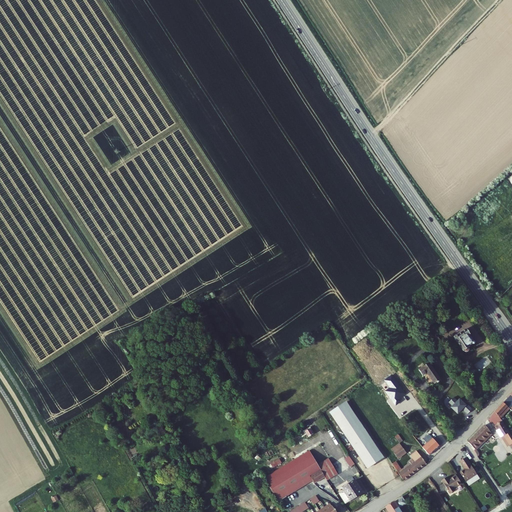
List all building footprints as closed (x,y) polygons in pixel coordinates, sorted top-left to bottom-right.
[(450,277),(456,285),(460,283),(454,274),(450,277)] [(454,341),(464,356),(466,355),(468,357),(472,354),(470,352),(473,350),(471,348),(474,346),(469,338),(471,337),(468,332),(454,341)] [(431,345),(433,349),(440,345),(438,341),(431,345)] [(427,377),(435,386),(441,382),(428,364),(417,372),(423,379),(427,377)] [(469,415),(472,411),(466,406),(466,407),(463,405),(464,404),(460,401),(457,404),(453,400),(449,405),(453,408),(451,410),(458,416),(463,410),(469,415)] [(330,415),(367,470),(383,459),(347,404),(330,415)] [(496,414),(500,421),(510,412),(504,406),(496,414)] [(397,414),(402,421),(406,418),(401,410),(397,414)] [(496,414),(492,420),(495,426),(501,422),(500,421),(496,414)] [(504,438),(511,450),(511,449),(511,438),(508,433),(507,430),(501,422),(495,426),(503,439),(504,438)] [(310,428),(304,431),(307,438),(313,434),(310,428)] [(471,450),(472,453),(492,436),(485,428),(464,447),(469,452),(471,450)] [(418,442),(430,457),(442,448),(433,434),(429,438),(432,442),(427,445),(422,439),(418,442)] [(398,444),(394,447),(400,456),(405,453),(398,444)] [(390,450),(396,459),(400,456),(394,447),(390,450)] [(403,466),(405,469),(407,473),(413,469),(415,473),(425,466),(416,452),(409,456),(412,461),(403,466)] [(350,467),(354,464),(349,456),(344,459),(350,467)] [(268,484),(278,501),(287,495),(290,490),(311,478),(321,471),(312,457),(268,484)] [(279,459),(270,464),(273,469),(282,463),(279,459)] [(476,476),(464,459),(459,463),(464,470),(459,474),(465,483),(476,476)] [(323,463),(333,479),(337,476),(328,460),(323,463)] [(328,482),(333,479),(323,463),(318,466),(321,471),(326,479),(328,482)] [(392,465),(403,482),(415,473),(413,469),(407,473),(405,469),(400,472),(395,464),(392,465)] [(326,479),(321,471),(311,478),(313,481),(316,485),(326,479)] [(460,485),(454,477),(447,481),(445,479),(440,482),(448,495),(453,492),(452,491),(460,485)] [(313,481),(311,478),(290,490),(287,495),(313,481)] [(340,496),(346,506),(362,496),(355,483),(342,491),(344,493),(340,496)] [(315,496),(309,500),(313,506),(319,502),(315,496)] [(399,511),(398,510),(405,505),(401,498),(386,508),(387,511),(399,511)] [(304,503),(290,511),(289,511),(301,511),(308,509),(304,503)]
